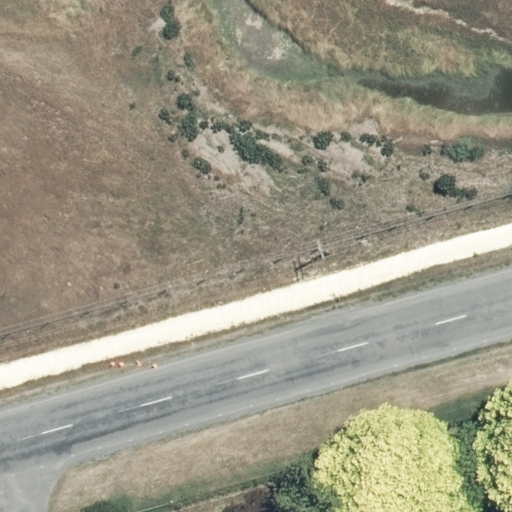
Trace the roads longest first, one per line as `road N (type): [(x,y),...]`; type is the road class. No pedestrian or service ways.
road 1 (tertiary): [(511,305),(0,447)]
road 2 (tertiary): [(0,440),(511,298)]
